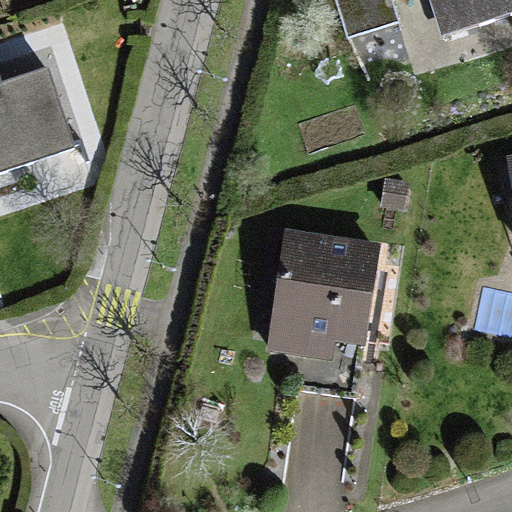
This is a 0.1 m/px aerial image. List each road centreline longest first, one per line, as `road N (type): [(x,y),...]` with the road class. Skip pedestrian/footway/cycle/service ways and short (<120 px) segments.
road 1 (residential): [(91,387),(190,0)]
road 2 (residential): [(55,511),(91,387)]
road 3 (residential): [(392,511),(511,471)]
